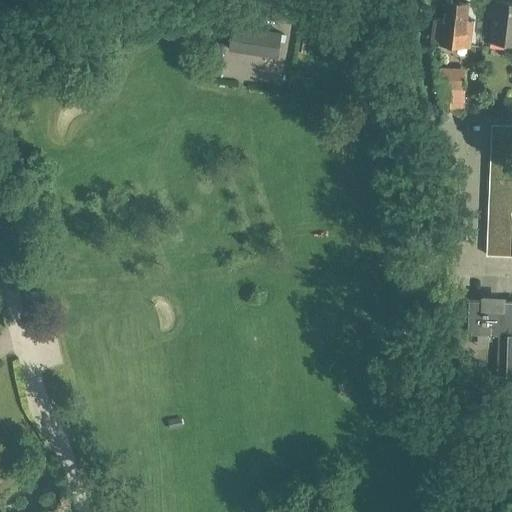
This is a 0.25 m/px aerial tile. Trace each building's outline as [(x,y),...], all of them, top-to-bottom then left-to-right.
[(435,20),(434,32),(433,39),(443,40),(442,45),(471,48),(472,36),(474,23),(467,23),(469,5),(458,3),(458,1),(451,0),(450,3),(447,2),(445,21),(435,20)] [(511,3),(490,1),(488,17),(494,18),(491,42),(509,44),(508,52),(511,52),(511,3)] [(345,25),(341,52),(356,54),(360,28),(345,25)] [(229,52),(279,59),(283,33),(233,26),(229,52)] [(449,70),(435,69),(437,90),(464,90),(465,77),(449,76),(449,70)] [(511,127),(492,127),(491,139),(511,140),(511,127)] [(511,140),(491,139),(491,151),(511,151),(511,140)] [(511,151),(491,151),(490,163),(511,163),(511,151)] [(511,175),(511,163),(490,163),(490,175),(511,175)] [(511,175),(490,175),(490,186),(511,187),(511,175)] [(511,198),(511,187),(490,186),(489,198),(511,198)] [(511,198),(489,198),(489,210),(511,210),(511,198)] [(511,222),(511,210),(489,210),(488,221),(511,222)] [(511,222),(488,221),(488,233),(511,233),(511,222)] [(511,245),(511,233),(488,233),(488,245),(511,245)] [(511,245),(488,245),(487,257),(511,258),(511,245)] [(511,303),(469,302),(468,337),(500,338),(498,378),(492,378),(491,412),(511,413),(511,303)]
